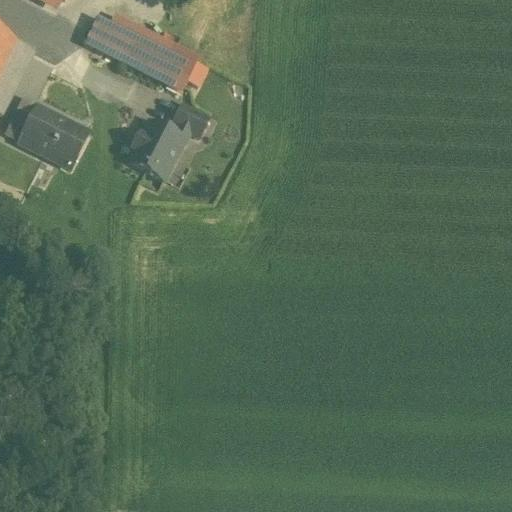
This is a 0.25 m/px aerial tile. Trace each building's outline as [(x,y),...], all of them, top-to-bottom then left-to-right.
[(108,32),(97,26),(86,50),(182,98),(199,65),(113,22),(108,32)] [(0,118),(32,57),(0,40),(0,118)] [(16,114),(5,138),(19,145),(17,149),(71,175),(88,138),(35,113),(31,122),(16,114)] [(176,134),(172,143),(181,148),(180,149),(183,151),(189,140),(197,144),(207,125),(181,113),(172,132),(176,134)] [(134,156),(128,169),(162,186),(180,149),(181,148),(172,143),(147,131),(141,143),(138,141),(131,154),(134,156)]
